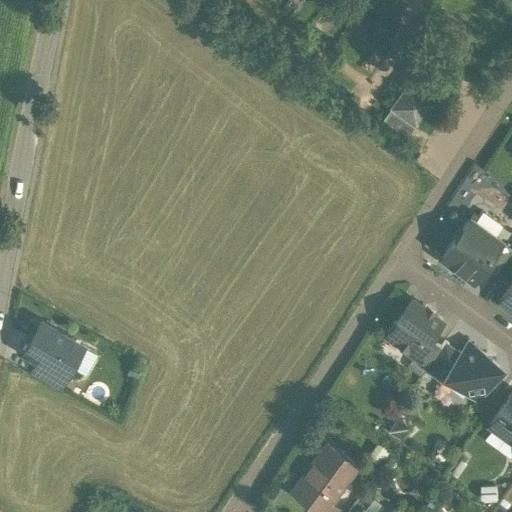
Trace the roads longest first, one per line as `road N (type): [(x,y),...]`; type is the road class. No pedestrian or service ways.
road 1 (residential): [(403,257),(235,511)]
road 2 (unclassified): [(0,281),(28,110),(58,0)]
road 3 (residential): [(511,86),(403,257)]
road 4 (residential): [(511,336),(403,257)]
